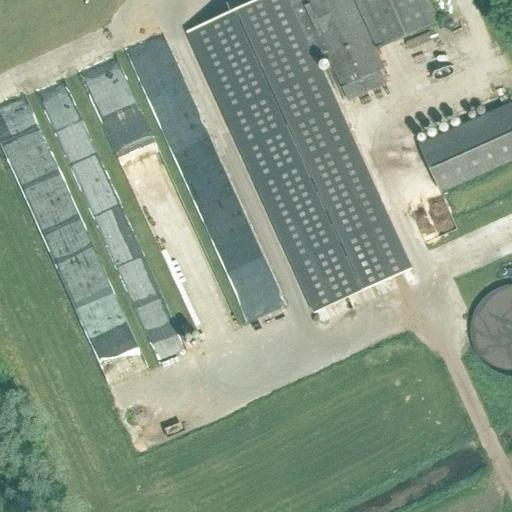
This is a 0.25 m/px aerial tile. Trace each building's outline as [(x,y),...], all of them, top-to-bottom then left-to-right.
[(312,316),(406,274),(311,58),(323,53),(339,90),(381,72),(372,52),(436,22),(425,0),(268,0),(188,35),(312,316)] [(9,102),(40,193),(69,183),(38,93),(9,102)] [(511,104),(421,146),(442,192),(511,159),(511,104)] [(511,218),(457,238),(469,270),(511,254),(511,218)] [(241,237),(273,323),(301,312),(269,227),(241,237)] [(112,300),(127,293),(98,229),(84,235),(87,242),(71,249),(82,273),(87,270),(107,312),(115,308),(112,300)] [(128,346),(138,357),(152,343),(142,333),(128,346)]
